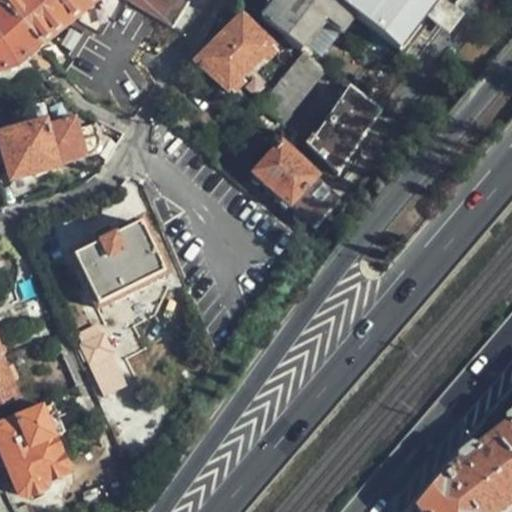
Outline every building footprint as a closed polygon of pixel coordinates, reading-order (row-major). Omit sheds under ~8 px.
[(15,0),(1,12),(40,52),(79,20),(103,0),(15,0)] [(122,0),(172,31),(186,8),(190,0),(122,0)] [(272,9),(260,23),(302,56),(323,29),(341,37),(354,20),(326,0),(271,0),(267,5),(272,9)] [(326,0),(354,20),(381,41),(413,0),(326,0)] [(413,0),(381,41),(399,56),(441,1),(441,0),(413,0)] [(448,35),(461,16),(441,1),(399,56),(404,59),(432,23),(448,35)] [(0,76),(13,73),(27,62),(40,52),(1,12),(0,12),(0,76)] [(239,45),(252,32),(243,22),(228,35),(239,45)] [(228,35),(213,50),(197,66),(229,97),(272,54),(252,32),(239,45),(228,35)] [(204,41),(189,65),(197,66),(213,50),(204,41)] [(302,56),(260,111),(283,130),(326,75),(302,56)] [(330,171),(338,178),(380,117),(348,92),(305,149),(330,171)] [(100,171),(123,136),(96,122),(92,130),(76,134),(75,128),(69,130),(68,126),(46,131),(44,125),(0,138),(0,142),(10,185),(38,177),(58,171),(57,168),(90,158),(100,171)] [(207,145),(200,153),(215,166),(222,158),(207,145)] [(279,210),(286,215),(290,211),(316,184),(281,151),(255,179),(284,206),(279,210)] [(336,205),(316,184),(290,211),(293,215),(290,219),(301,228),(304,225),(311,231),(336,205)] [(115,239),(96,247),(72,258),(95,310),(165,280),(143,226),(115,239)] [(91,236),(96,247),(115,239),(109,227),(91,236)] [(85,343),(109,332),(104,319),(79,331),(85,343)] [(116,348),(109,332),(85,343),(92,359),(116,348)] [(129,378),(116,348),(92,359),(105,389),(129,378)] [(0,409),(18,402),(1,357),(0,357),(0,409)] [(0,433),(0,446),(15,482),(21,496),(27,498),(44,489),(45,483),(65,474),(51,442),(62,437),(50,411),(0,433)] [(505,511),(511,507),(511,430),(450,478),(421,511),(505,511)] [(21,496),(15,482),(9,485),(15,498),(21,496)]
